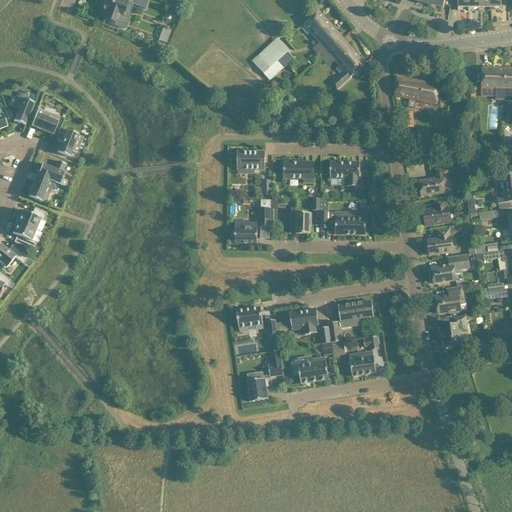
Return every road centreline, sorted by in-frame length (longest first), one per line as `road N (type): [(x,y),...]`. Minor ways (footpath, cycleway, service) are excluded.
road 1 (unclassified): [(470,511),(429,375)]
road 2 (residential): [(410,283),(278,303)]
road 3 (residential): [(429,375),(297,392)]
road 4 (residential): [(390,44),(434,48),(511,38)]
road 5 (residential): [(403,238),(282,240)]
